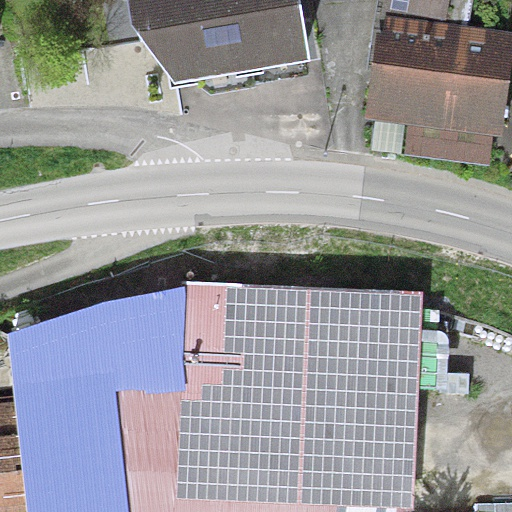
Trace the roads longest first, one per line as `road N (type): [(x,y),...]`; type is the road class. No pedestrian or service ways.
road 1 (secondary): [(511,231),(347,194),(215,192)]
road 2 (unclassified): [(215,192),(202,157),(166,138),(0,128)]
road 3 (residential): [(136,197),(126,231),(109,247),(0,289)]
road 4 (secondary): [(136,197),(0,220)]
